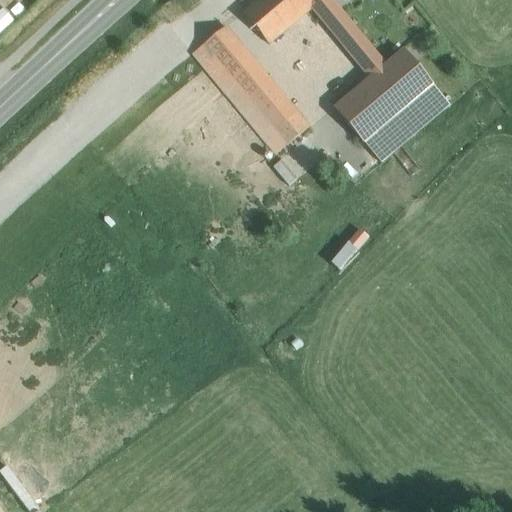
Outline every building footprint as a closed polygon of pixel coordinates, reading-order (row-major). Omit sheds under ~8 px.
[(319,2),(317,0),(258,0),(243,13),(268,44),(312,8),(319,2)] [(386,64),(332,0),(321,0),(319,2),(312,8),(370,78),(335,107),(366,144),(394,120),(434,86),(403,50),(386,64)] [(262,72),(226,27),(193,54),(226,93),(237,84),(241,90),(262,72)] [(297,113),(262,72),(241,90),(275,131),(297,113)] [(241,90),(237,84),(226,93),(264,139),(275,131),(241,90)] [(434,86),(394,120),(409,139),(450,105),(434,86)] [(297,113),(275,131),(287,145),(309,127),(297,113)] [(394,120),(366,144),(381,162),(409,139),(394,120)] [(0,468),(0,479),(27,511),(34,511),(38,509),(2,466),(0,468)]
